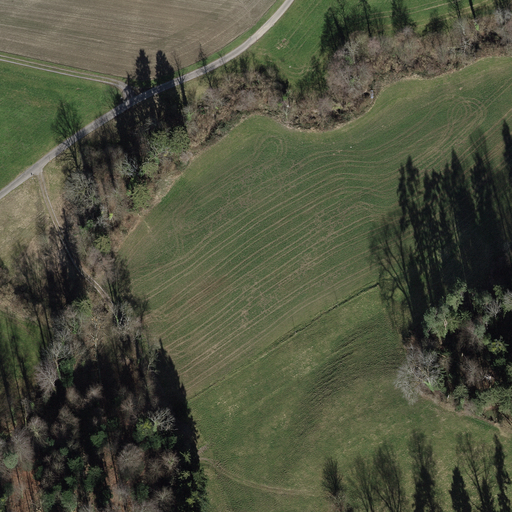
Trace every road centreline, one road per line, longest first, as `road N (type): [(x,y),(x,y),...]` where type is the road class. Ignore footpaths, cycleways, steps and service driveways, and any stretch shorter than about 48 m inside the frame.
road 1 (unclassified): [(290,0),(252,40),(131,99),(0,195)]
road 2 (track): [(182,440),(117,315),(73,259),(38,166)]
road 3 (track): [(117,315),(70,479)]
road 4 (track): [(0,58),(122,84),(131,99)]
